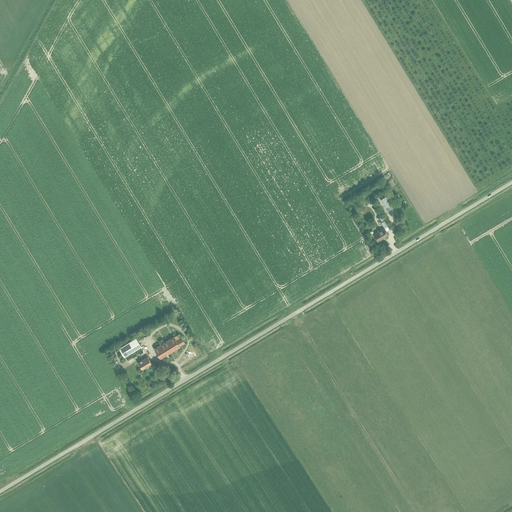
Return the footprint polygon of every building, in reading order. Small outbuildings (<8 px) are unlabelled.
[(387,199),(385,196),(380,199),(385,208),(390,205),(390,203),(387,199)] [(377,241),(388,235),(384,228),(381,229),(381,228),(377,230),(378,231),(373,234),(377,241)] [(161,344),(155,348),(158,353),(161,358),(170,353),(180,346),(180,345),(185,343),(181,337),(179,338),(177,336),(175,337),(174,336),(164,343),(161,344)] [(125,357),(142,346),(137,337),(119,348),(125,357)] [(138,362),(142,369),(152,363),(147,356),(138,362)]
